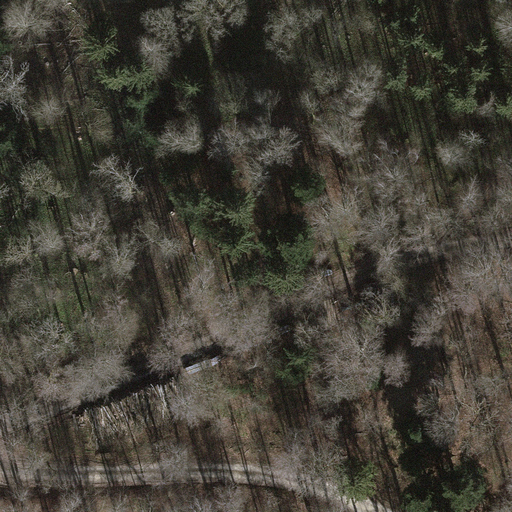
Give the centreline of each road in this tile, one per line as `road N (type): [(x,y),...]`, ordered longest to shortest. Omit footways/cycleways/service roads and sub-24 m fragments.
road 1 (track): [(511,238),(376,265),(123,384),(0,428)]
road 2 (track): [(377,511),(280,474),(0,464)]
